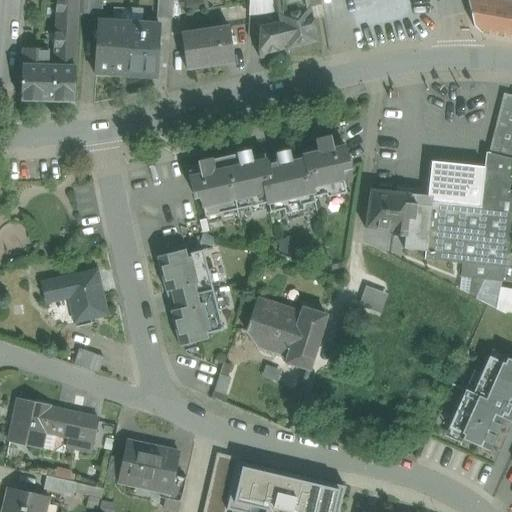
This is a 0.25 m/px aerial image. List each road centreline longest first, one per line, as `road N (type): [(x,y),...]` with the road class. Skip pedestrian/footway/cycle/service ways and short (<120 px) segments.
road 1 (secondary): [(465,60),(413,62),(99,130)]
road 2 (residential): [(163,397),(210,427),(419,478),(479,511)]
road 3 (residential): [(99,130),(163,397)]
road 4 (residential): [(163,397),(132,398),(0,357)]
